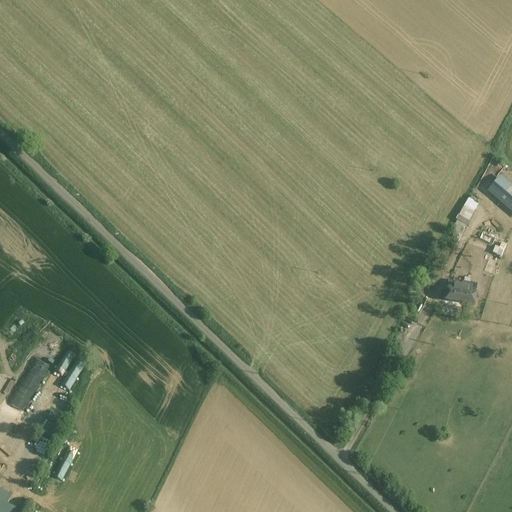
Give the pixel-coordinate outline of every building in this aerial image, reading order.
[(511,204),(511,182),(499,171),(488,184),(511,204)] [(475,209),(465,204),(451,231),(455,233),(453,238),(459,241),(461,236),(475,209)] [(509,243),(497,238),(483,272),(494,277),(509,243)] [(445,303),(474,307),(477,286),(448,281),(445,303)] [(66,349),(27,424),(33,427),(48,399),(62,406),(84,364),(74,359),(77,354),(66,349)] [(34,400),(49,364),(35,358),(21,394),(34,400)] [(14,404),(0,423),(0,448),(0,449),(4,443),(3,442),(21,414),(16,411),(19,407),(14,404)] [(23,511),(25,508),(9,499),(3,511),(23,511)]
